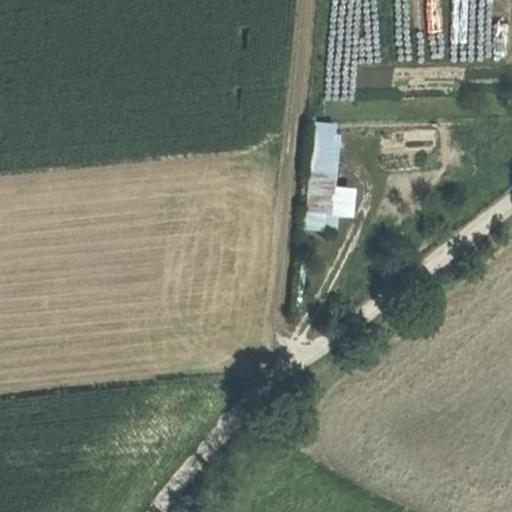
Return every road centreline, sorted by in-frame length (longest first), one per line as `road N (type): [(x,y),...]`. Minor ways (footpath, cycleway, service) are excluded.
road 1 (track): [(511,204),(271,382),(182,473),(157,511)]
road 2 (track): [(303,358),(276,336),(302,0)]
